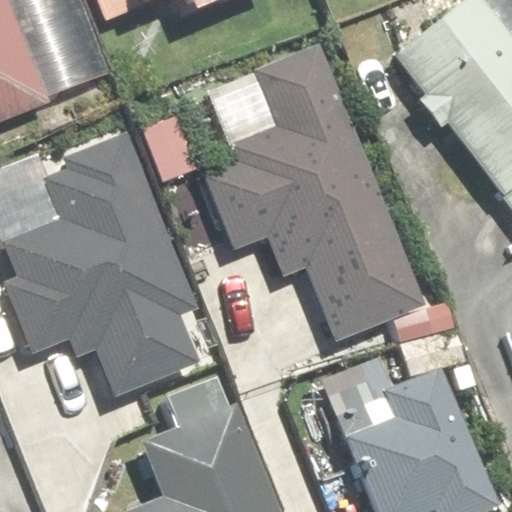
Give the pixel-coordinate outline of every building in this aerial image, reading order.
[(0,0),(0,123),(49,103),(7,0),(0,0)] [(94,0),(106,26),(162,0),(178,0),(187,19),(229,0),(94,0)] [(511,0),(471,0),(389,56),(418,98),(411,103),(436,140),(446,133),(511,229),(511,0)] [(296,277),(331,348),(424,302),(314,46),(254,75),(279,128),(226,154),(230,164),(197,180),(235,258),(263,244),(282,283),(296,277)] [(166,119),(137,130),(158,187),(187,176),(166,119)] [(199,318),(125,133),(64,157),(67,163),(29,179),(47,225),(0,243),(0,277),(3,285),(0,285),(0,302),(27,371),(62,357),(71,378),(95,368),(124,440),(160,425),(149,397),(213,371),(192,321),(199,318)] [(382,378),(325,400),(335,425),(344,422),(347,432),(339,435),(368,511),(491,511),(439,377),(466,367),(443,309),(387,330),(408,383),(387,391),(382,378)] [(273,511),(217,382),(160,406),(170,430),(133,446),(156,501),(129,511),(273,511)]
